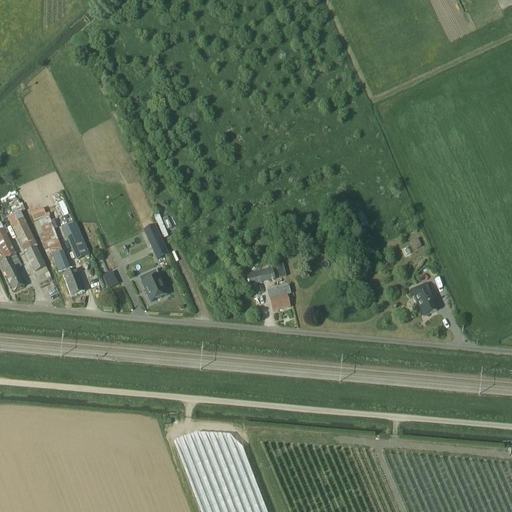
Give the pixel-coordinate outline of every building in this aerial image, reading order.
[(238,133),(230,137),(241,155),(248,150),(238,133)] [(22,204),(4,213),(7,219),(24,254),(25,254),(35,274),(35,273),(37,278),(44,275),(42,270),(47,268),(37,248),(37,247),(21,213),(25,211),(22,204)] [(53,258),(59,273),(69,269),(59,245),(49,218),(34,224),(48,260),(53,258)] [(4,261),(0,263),(4,273),(14,293),(24,288),(16,270),(22,268),(4,230),(0,223),(0,250),(2,254),(4,261)] [(89,257),(76,226),(65,230),(69,240),(68,240),(77,262),(89,257)] [(157,257),(158,261),(168,257),(167,253),(155,228),(145,232),(157,257)] [(389,258),(391,264),(398,261),(395,256),(389,258)] [(274,276),(272,269),(249,274),(247,275),(249,283),(250,287),(275,281),(274,276)] [(63,276),(71,298),(85,293),(76,271),(63,276)] [(104,276),(109,289),(119,286),(115,273),(104,276)] [(179,298),(171,276),(158,281),(166,303),(179,298)] [(290,295),(288,287),(267,292),(273,312),(290,308),(287,296),(290,295)] [(423,318),(437,313),(428,294),(429,293),(426,287),(410,293),(415,306),(418,305),(423,318)]
